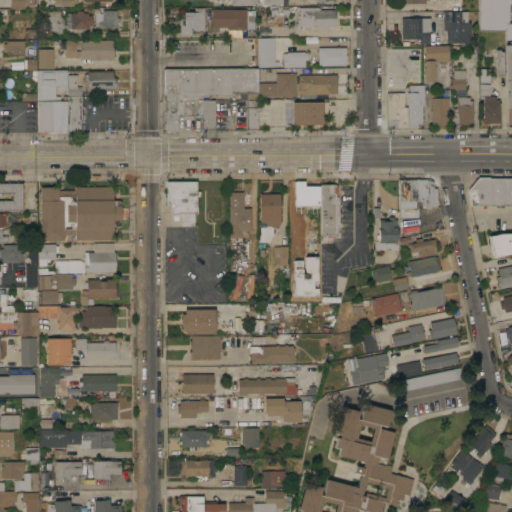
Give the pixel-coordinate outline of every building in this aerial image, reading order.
[(10,0),(35,0),(36,2),(27,3),(27,7),(10,8),(10,0)] [(508,0),(509,23),(511,23),(511,39),(506,39),(506,30),(478,30),(478,0),(508,0)] [(204,30),(191,30),(191,34),(180,34),(180,18),(184,18),(184,11),(194,11),(194,7),(204,7),(204,30)] [(307,26),(307,27),(303,27),(303,26),(298,26),(298,19),(299,19),(299,15),(300,15),(299,7),(318,7),(318,8),(320,8),(320,10),(335,9),(335,26),(307,26)] [(230,9),(246,9),(246,19),(247,19),(247,15),(254,15),(254,26),(247,26),(247,30),(228,30),(228,27),(209,27),(209,23),(210,23),(210,21),(206,21),(206,10),(210,10),(210,9),(230,9)] [(71,29),(71,28),(67,28),(66,25),(63,25),(63,18),(66,17),(66,13),(76,13),(76,10),(83,10),(83,13),(88,12),(88,15),(92,15),(92,25),(88,26),(88,28),(71,29)] [(117,10),(117,17),(119,17),(119,22),(117,22),(117,27),(98,27),(98,22),(100,22),(100,21),(102,21),(102,10),(117,10)] [(443,11),(467,11),(467,22),(470,22),(470,42),(447,42),(446,30),(443,30),(443,11)] [(401,18),(430,17),(430,31),(429,31),(429,43),(420,43),(420,39),(402,39),(401,18)] [(260,67),(260,37),(274,36),(274,52),(278,52),(279,66),(260,67)] [(24,40),(24,54),(6,54),(6,52),(3,52),(3,44),(6,44),(6,40),(24,40)] [(113,40),(113,47),(114,47),(114,59),(101,59),(101,60),(90,60),(90,59),(80,59),(80,57),(65,57),(65,40),(113,40)] [(511,107),(511,44),(503,45),(504,107),(511,107)] [(448,45),(448,59),(448,62),(442,62),(442,61),(434,62),(434,66),(435,66),(435,72),(434,72),(434,81),(424,81),(424,73),(423,73),(423,61),(424,61),(424,60),(424,45),(448,45)] [(346,47),(346,54),(347,54),(347,64),(346,64),(346,65),(318,65),(318,47),(346,47)] [(38,49),(53,48),(53,68),(38,68),(38,49)] [(504,74),(497,75),(496,49),(501,49),(501,51),(504,51),(504,74)] [(305,51),(305,53),(308,53),(308,60),(305,60),(305,67),(283,67),(283,61),(282,61),(282,53),(287,53),(287,52),(305,51)] [(36,58),(36,69),(25,69),(26,58),(36,58)] [(258,99),(246,99),(239,99),(239,93),(230,93),(230,94),(209,94),(209,100),(202,100),(165,100),(165,94),(163,94),(163,71),(165,71),(165,68),(257,68),(257,82),(258,96),(258,99)] [(490,69),(490,75),(490,82),(479,82),(479,75),(480,75),(480,68),(490,69)] [(82,96),(82,114),(84,114),(84,129),(82,130),(82,131),(67,132),(37,132),(37,100),(37,93),(37,70),(66,70),(66,86),(55,86),(55,96),(60,96),(60,100),(62,100),(62,96),(67,95),(67,75),(77,74),(77,86),(81,86),(81,96),(82,96)] [(465,89),(451,89),(451,78),(453,78),(453,70),(465,70),(465,89)] [(113,71),(113,78),(115,77),(116,88),(102,88),(102,90),(98,90),(98,88),(88,89),(87,80),(85,80),(85,73),(87,73),(87,71),(113,71)] [(257,82),(276,82),(276,73),(296,73),(296,96),(258,96),(257,82)] [(337,74),(337,93),(297,94),(297,86),(298,86),(298,75),(337,74)] [(407,105),(407,92),(408,92),(408,85),(423,84),(424,105),(422,105),(422,123),(417,124),(417,128),(408,128),(407,105)] [(489,96),(493,95),(493,96),(496,96),(496,99),(499,99),(499,101),(499,102),(500,102),(500,123),(483,123),(483,99),(479,99),(479,84),(489,84),(489,96)] [(458,124),(458,128),(451,128),(451,112),(457,112),(457,101),(457,97),(455,97),(455,90),(466,90),(466,95),(469,95),(469,97),(472,97),(472,100),(473,124),(458,124)] [(398,92),(398,93),(403,93),(403,107),(406,107),(407,128),(387,128),(386,92),(398,92)] [(448,113),(447,113),(447,115),(446,115),(446,124),(444,124),(444,128),(431,128),(431,98),(431,93),(447,93),(447,97),(448,97),(448,113)] [(258,99),(258,130),(247,130),(247,107),(246,107),(246,99),(258,99)] [(193,117),(193,119),(181,119),(181,117),(177,117),(177,131),(165,131),(165,100),(202,100),(202,117),(193,117)] [(215,100),(215,129),(202,129),(202,117),(202,100),(209,100),(215,100)] [(321,124),(321,102),(291,102),(291,125),(321,124)] [(511,177),(511,205),(471,205),(468,190),(479,177),(511,177)] [(433,182),(433,188),(436,188),(437,207),(425,207),(425,205),(419,205),(419,201),(415,201),(415,208),(414,208),(414,217),(413,217),(413,216),(399,216),(399,201),(398,201),(398,179),(429,179),(433,182)] [(294,180),(319,180),(319,206),(294,206),(294,180)] [(197,181),(197,191),(200,191),(200,197),(197,197),(197,213),(194,213),(194,226),(181,226),(181,213),(173,213),(173,207),(171,207),(171,204),(167,204),(166,186),(165,186),(165,181),(197,181)] [(0,183),(22,183),(22,210),(0,210),(0,200),(13,200),(13,192),(0,192),(0,183)] [(320,184),(338,184),(338,199),(339,199),(340,221),(338,221),(338,235),(335,235),(335,237),(326,237),(326,235),(321,235),(320,184)] [(40,187),(59,187),(59,190),(75,190),(75,187),(113,186),(113,200),(119,200),(121,201),(121,206),(121,220),(121,224),(119,226),(113,226),(113,240),(75,239),(75,234),(64,234),(64,240),(41,240),(40,187)] [(229,192),(243,192),(243,208),(256,208),(256,226),(257,226),(257,229),(256,229),(256,231),(241,231),(241,238),(229,238),(229,192)] [(260,193),(280,193),(280,222),(279,222),(279,226),(266,226),(266,222),(260,222),(260,193)] [(388,219),(388,217),(394,216),(394,219),(396,219),(396,229),(397,229),(398,239),(397,239),(397,244),(397,250),(390,250),(390,248),(385,248),(385,250),(378,250),(378,242),(378,238),(376,238),(376,234),(378,234),(378,229),(379,229),(379,219),(388,219)] [(414,233),(400,233),(399,218),(413,217),(414,233)] [(0,229),(2,229),(2,236),(8,236),(8,242),(0,242),(0,229)] [(511,252),(493,257),(489,236),(500,233),(511,232),(511,252)] [(410,259),(407,244),(434,238),(436,247),(435,247),(437,254),(410,259)] [(111,242),(111,246),(111,251),(91,252),(91,247),(91,243),(111,242)] [(28,243),(37,243),(37,263),(30,264),(30,259),(26,257),(28,252),(28,243)] [(287,258),(287,264),(279,264),(279,263),(274,263),(274,257),(273,257),(273,246),(274,246),(274,243),(279,243),(279,246),(287,246),(287,258)] [(20,244),(20,253),(23,253),(23,261),(20,261),(20,262),(3,262),(3,258),(0,258),(0,249),(3,249),(3,244),(20,244)] [(38,244),(55,244),(55,245),(58,245),(58,252),(55,252),(55,259),(49,259),(50,261),(46,262),(46,265),(39,265),(38,244)] [(115,252),(115,272),(84,272),(84,256),(87,256),(87,252),(115,252)] [(434,255),(435,257),(437,256),(440,269),(437,269),(438,271),(410,277),(407,261),(434,255)] [(314,256),(303,256),(303,273),(292,273),(293,296),(314,296),(314,256)] [(67,260),(82,260),(82,261),(84,261),(84,272),(67,272),(67,273),(60,273),(60,272),(55,272),(55,260),(67,260)] [(25,264),(36,264),(36,268),(46,268),(46,270),(53,270),(53,273),(47,273),(47,274),(36,274),(36,297),(23,297),(23,286),(25,286),(25,264)] [(511,264),(511,284),(498,288),(495,277),(499,276),(497,268),(511,264)] [(388,265),(389,269),(392,269),(393,275),(390,275),(391,279),(378,282),(377,281),(373,282),(370,269),(375,268),(375,267),(388,265)] [(72,273),(72,278),(74,278),(74,285),(72,285),(72,289),(55,289),(55,281),(51,281),(51,274),(72,273)] [(37,289),(37,275),(49,275),(49,289),(37,289)] [(405,276),(408,288),(394,290),(392,278),(405,276)] [(115,279),(115,298),(87,298),(86,279),(115,279)] [(413,310),(412,308),(411,308),(410,304),(411,303),(409,293),(410,293),(410,291),(416,290),(416,292),(440,286),(444,304),(413,310)] [(57,290),(57,292),(62,292),(62,302),(57,302),(57,303),(41,304),(41,290),(57,290)] [(397,293),(401,310),(374,316),(371,298),(397,293)] [(511,310),(505,312),(504,307),(500,308),(499,302),(502,301),(501,297),(511,294),(511,310)] [(0,312),(17,312),(17,311),(38,312),(38,305),(59,305),(59,306),(78,307),(78,315),(74,315),(74,330),(58,330),(58,316),(38,316),(38,336),(17,336),(17,328),(12,328),(12,322),(0,322),(0,312)] [(86,328),(86,327),(78,327),(78,320),(81,320),(81,311),(86,311),(86,306),(92,306),(92,305),(105,305),(105,306),(111,306),(111,312),(116,312),(116,327),(101,327),(101,328),(86,328)] [(215,309),(215,333),(184,334),(184,329),(181,329),(181,314),(184,314),(184,309),(215,309)] [(429,339),(427,330),(430,329),(429,323),(453,317),(454,323),(456,323),(456,327),(455,327),(456,333),(429,339)] [(424,338),(411,342),(393,346),(391,335),(408,331),(407,327),(421,323),(424,338)] [(377,350),(365,352),(360,329),(372,326),(377,350)] [(219,335),(219,359),(191,358),(191,335),(219,335)] [(424,353),(422,346),(437,343),(437,340),(456,336),(458,346),(424,353)] [(36,365),(20,365),(20,337),(36,337),(36,365)] [(45,365),(45,339),(69,338),(69,353),(70,353),(70,361),(69,361),(69,365),(45,365)] [(85,358),(85,349),(75,349),(75,338),(85,338),(86,342),(115,342),(115,345),(115,358),(85,358)] [(293,362),(275,362),(275,363),(272,363),(272,362),(251,363),(250,353),(249,353),(249,346),(257,346),(257,347),(259,347),(259,346),(275,346),(275,345),(278,345),(278,346),(283,345),(286,344),(286,345),(292,345),(293,362)] [(511,370),(511,350),(503,361),(511,370)] [(386,352),(388,365),(384,365),(385,371),(382,371),(384,378),(352,384),(350,371),(358,369),(355,358),(386,352)] [(455,352),(456,355),(457,355),(458,358),(456,358),(457,362),(424,369),(421,359),(455,352)] [(419,360),(421,372),(398,377),(396,365),(419,360)] [(274,394),(274,393),(263,393),(263,394),(258,394),(258,393),(247,393),(247,395),(238,395),(238,379),(243,379),(243,378),(247,378),(247,379),(256,379),(256,378),(259,378),(259,379),(264,379),(264,378),(270,378),(270,379),(274,379),(274,378),(278,378),(282,378),(282,371),(281,369),(281,366),(295,366),(295,379),(293,379),(293,383),(294,383),(294,386),(296,386),(296,388),(296,394),(274,394)] [(40,367),(53,367),(53,368),(59,368),(59,385),(54,385),(54,397),(40,396),(40,367)] [(460,367),(462,378),(402,391),(399,380),(460,367)] [(182,393),(182,373),(213,374),(213,375),(224,375),(224,387),(213,387),(213,393),(182,393)] [(0,376),(8,376),(8,374),(34,374),(34,393),(8,393),(8,392),(4,392),(4,393),(1,393),(1,392),(0,392),(0,376)] [(115,374),(115,391),(81,390),(81,374),(115,374)] [(224,397),(235,397),(236,409),(224,410),(224,397)] [(264,398),(283,397),(283,401),(300,401),(300,421),(295,421),(295,423),(291,423),(291,421),(286,421),(283,421),(283,415),(266,415),(266,412),(264,412),(264,398)] [(213,398),(223,398),(223,410),(213,410),(213,398)] [(207,400),(207,412),(199,412),(199,413),(195,413),(195,417),(180,417),(180,413),(177,413),(177,405),(179,405),(179,400),(207,400)] [(117,402),(117,419),(93,419),(93,418),(88,418),(88,413),(86,413),(86,403),(93,403),(93,402),(117,402)] [(356,487),(363,462),(338,455),(340,448),(334,447),(337,437),(338,438),(339,435),(335,433),(341,411),(342,407),(358,411),(356,418),(360,419),(364,403),(391,410),(389,418),(388,418),(386,426),(379,424),(378,428),(394,432),(387,458),(379,456),(377,463),(385,465),(385,464),(392,466),(390,473),(413,479),(409,495),(404,494),(402,500),(398,499),(396,506),(383,502),(380,511),(372,511),(358,508),(358,509),(357,508),(355,511),(302,511),(303,511),(298,509),(305,483),(321,487),(319,494),(323,495),(327,479),(356,487)] [(0,414),(18,414),(19,428),(0,429),(0,414)] [(481,455),(480,454),(478,456),(475,453),(476,451),(472,448),(469,451),(465,447),(468,443),(469,443),(485,424),(495,433),(488,442),(491,444),(481,455)] [(244,428),(257,427),(257,438),(252,438),(252,443),(244,443),(244,428)] [(66,429),(66,430),(68,430),(82,430),(82,431),(113,430),(113,448),(82,448),(82,443),(66,444),(65,440),(50,441),(50,443),(45,443),(45,440),(39,440),(39,429),(66,429)] [(180,447),(180,444),(179,444),(179,441),(180,441),(180,436),(179,436),(179,432),(180,432),(180,430),(205,430),(205,432),(208,432),(208,440),(205,440),(205,446),(180,447)] [(502,438),(503,438),(504,433),(511,434),(511,437),(511,458),(499,456),(502,438)] [(0,456),(0,442),(2,442),(2,441),(7,441),(7,442),(8,442),(8,443),(13,443),(13,452),(11,452),(11,454),(8,454),(8,456),(0,456)] [(39,448),(39,459),(38,459),(38,463),(28,463),(28,459),(26,459),(26,456),(25,456),(25,447),(39,448)] [(224,448),(238,448),(238,457),(225,457),(224,448)] [(483,466),(469,484),(458,476),(460,474),(450,467),(452,464),(451,463),(461,449),(483,466)] [(180,461),(184,461),(184,459),(192,459),(192,460),(200,460),(214,459),(214,466),(216,466),(216,471),(214,471),(214,476),(207,476),(207,475),(184,475),(184,474),(180,474),(180,461)] [(511,470),(510,479),(502,478),(501,481),(492,479),(493,476),(496,462),(498,463),(499,459),(506,461),(506,464),(511,465),(511,470)] [(93,461),(120,460),(120,474),(109,474),(109,480),(101,480),(101,479),(93,479),(93,461)] [(24,461),(24,470),(22,470),(22,473),(21,474),(21,478),(20,478),(20,480),(23,480),(23,472),(38,472),(38,489),(30,490),(23,491),(23,490),(14,490),(14,480),(15,480),(15,478),(3,478),(3,477),(0,478),(0,470),(1,470),(1,466),(3,466),(3,461),(24,461)] [(81,461),(81,474),(70,475),(70,480),(62,480),(62,479),(54,480),(54,461),(81,461)] [(233,465),(245,465),(245,485),(233,485),(233,465)] [(283,470),(283,487),(261,487),(260,471),(283,470)] [(500,485),(499,486),(500,486),(499,492),(498,491),(497,499),(482,496),(485,482),(500,485)] [(228,511),(228,502),(244,502),(244,497),(253,497),(253,503),(265,503),(265,491),(283,490),(283,491),(285,491),(285,507),(275,508),(275,511),(228,511)] [(0,491),(16,491),(16,501),(13,501),(13,506),(0,506),(0,491)] [(38,511),(25,511),(25,505),(24,505),(24,502),(26,502),(26,500),(22,500),(22,492),(38,492),(38,511)] [(203,496),(203,502),(216,502),(216,503),(224,503),(224,511),(180,511),(180,505),(183,505),(183,502),(179,502),(178,500),(178,497),(179,495),(203,496)] [(93,511),(93,500),(102,500),(102,499),(109,499),(109,505),(120,505),(120,511),(93,511)] [(47,511),(47,504),(54,504),(54,501),(62,501),(62,500),(69,500),(70,505),(80,505),(80,511),(47,511)] [(472,511),(473,505),(479,506),(480,500),(486,501),(488,501),(488,502),(497,503),(500,503),(500,504),(505,505),(503,511),(472,511)]
